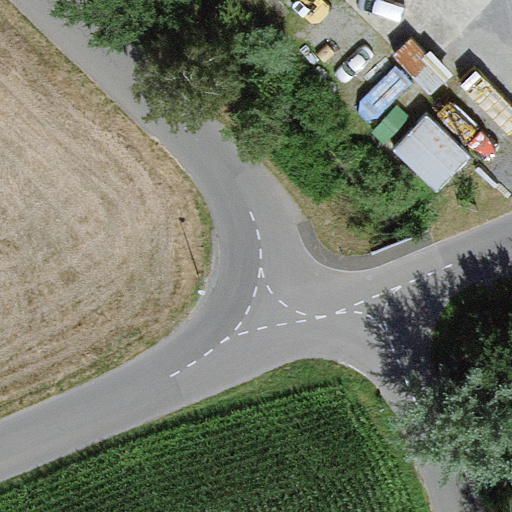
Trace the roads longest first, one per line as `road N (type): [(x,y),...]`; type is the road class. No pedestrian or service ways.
road 1 (residential): [(254,300),(257,230),(232,185),(49,0)]
road 2 (residential): [(254,300),(231,336),(191,366),(0,446)]
road 3 (residential): [(454,511),(377,299)]
road 4 (residential): [(511,242),(377,299)]
road 5 (residential): [(377,299),(299,309),(254,300)]
